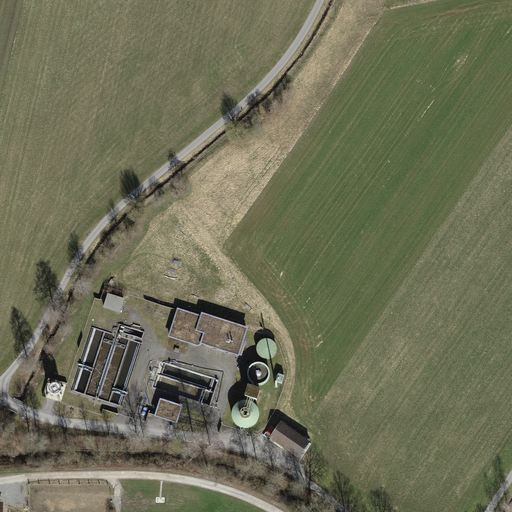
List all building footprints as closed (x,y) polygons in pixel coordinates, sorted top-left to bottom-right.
[(124,299),(108,294),(104,308),(119,312),(124,299)] [(201,317),(178,310),(170,337),(189,343),(190,340),(238,355),(247,329),(202,314),(201,317)] [(270,340),(266,339),(263,340),(259,342),(257,346),(257,349),(257,353),(260,356),(263,359),(267,359),(271,358),(274,356),(276,353),(277,349),(276,345),(273,342),(270,340)] [(263,364),(258,363),(254,364),(250,367),(248,370),(247,375),(248,379),(251,383),(255,385),(259,386),(263,385),(267,382),(269,378),(270,374),(269,370),(266,366),(263,364)] [(248,387),(245,397),(257,401),(260,390),(248,387)] [(181,407),(161,401),(156,416),(176,422),(181,407)] [(251,403),(246,401),(241,402),(236,405),(233,409),(232,414),(233,419),(235,424),(240,427),(245,428),(250,427),(254,425),(258,421),(259,415),(258,410),(255,406),(251,403)] [(309,443),(281,424),(271,437),(299,457),(309,443)]
